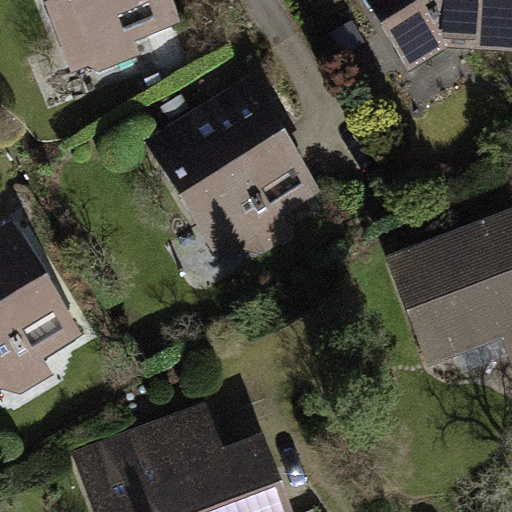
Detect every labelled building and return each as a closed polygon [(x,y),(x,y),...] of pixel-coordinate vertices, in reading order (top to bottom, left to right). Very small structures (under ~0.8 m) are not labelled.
[(169,0),(40,0),(71,78),(89,71),(100,75),(142,58),(137,46),(181,29),(169,0)] [(511,0),(360,0),(409,78),(450,53),(511,57),(511,0)] [(251,81),(143,147),(218,268),(242,253),(263,257),(295,237),(286,223),(324,200),(251,81)] [(511,217),(386,266),(427,373),(504,344),(511,363),(511,217)] [(13,225),(0,233),(0,393),(1,393),(22,398),(55,378),(46,364),(85,340),(13,225)] [(207,409),(74,457),(94,511),(289,511),(264,441),(224,456),(207,409)]
